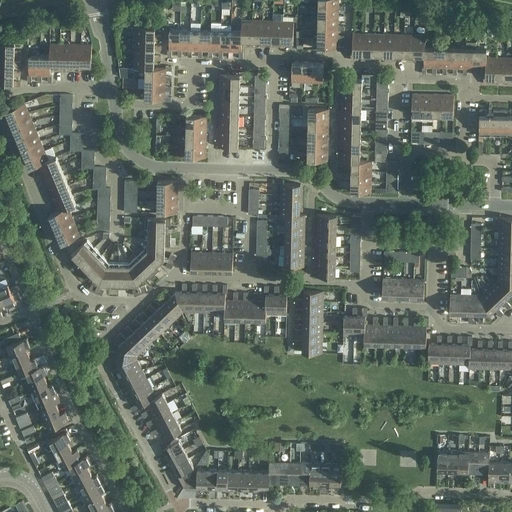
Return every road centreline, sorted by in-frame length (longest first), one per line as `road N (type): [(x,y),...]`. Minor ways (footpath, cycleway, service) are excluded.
road 1 (residential): [(173,503),(511,493)]
road 2 (residential): [(132,303),(71,289),(0,115)]
road 3 (residential): [(173,503),(99,363),(101,335),(132,303)]
road 4 (residential): [(129,511),(33,312)]
road 5 (residential): [(320,184),(332,172),(340,64)]
road 6 (residential): [(193,61),(192,104),(113,103)]
